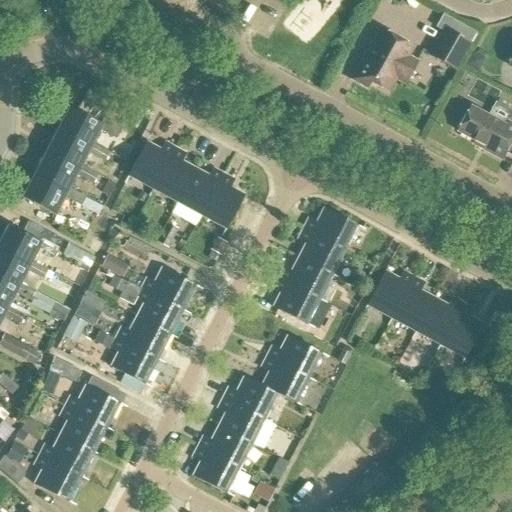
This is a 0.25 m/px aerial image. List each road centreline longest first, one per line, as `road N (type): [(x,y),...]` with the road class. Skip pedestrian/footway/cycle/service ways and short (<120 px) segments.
road 1 (residential): [(189,107),(226,55),(511,206)]
road 2 (residential): [(143,472),(299,169)]
road 3 (unclassified): [(511,283),(299,169)]
road 4 (unclassified): [(189,107),(65,43),(0,64)]
road 5 (unclassified): [(299,169),(189,107)]
